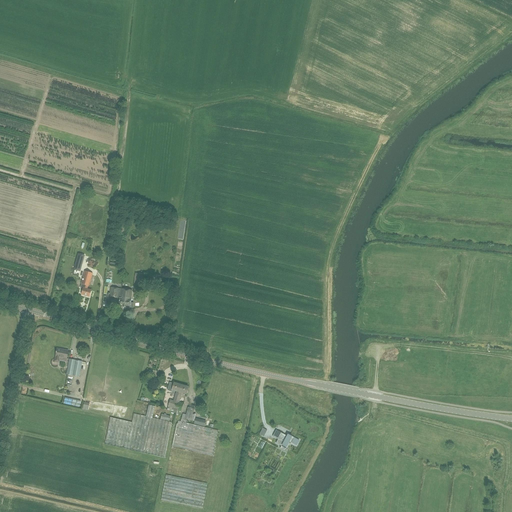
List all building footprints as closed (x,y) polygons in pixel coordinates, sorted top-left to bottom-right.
[(79,275),(85,256),(78,254),(76,262),(77,262),(73,273),(79,275)] [(92,290),(87,289),(88,286),(89,286),(93,273),(85,271),(81,284),(80,287),(83,288),(82,295),(90,297),(92,290)] [(142,286),(143,274),(135,273),(133,285),(142,286)] [(110,300),(110,297),(119,298),(119,299),(120,299),(119,307),(133,308),(134,303),(131,302),(131,300),(133,290),(121,289),(111,288),(110,293),(107,293),(106,299),(110,300)] [(57,349),(56,357),(55,357),(54,362),(59,363),(60,361),(66,362),(69,351),(57,349)] [(73,375),(76,360),(69,359),(67,374),(73,375)] [(79,376),(81,361),(76,360),(73,375),(79,376)] [(175,409),(180,385),(174,383),(172,390),(176,391),(176,393),(173,400),(170,399),(167,410),(173,412),(173,413),(177,414),(178,410),(175,409)] [(189,387),(180,385),(175,409),(178,410),(177,414),(179,414),(180,410),(181,410),(183,403),(179,402),(182,393),(187,394),(189,387)] [(206,421),(195,418),(197,409),(194,408),(194,406),(189,404),(189,407),(188,407),(186,414),(183,414),(181,421),(186,422),(186,419),(194,421),(194,424),(205,426),(206,421)] [(110,417),(105,443),(165,458),(172,423),(152,418),(155,406),(149,405),(146,417),(134,414),(132,422),(110,417)] [(218,431),(180,421),(177,424),(172,447),(213,456),(218,431)] [(299,440),(290,435),(289,437),(281,433),(276,443),(281,446),(280,448),(282,445),(287,447),(290,442),(296,445),(299,440)] [(208,484),(187,479),(166,475),(161,500),(202,509),(208,484)]
